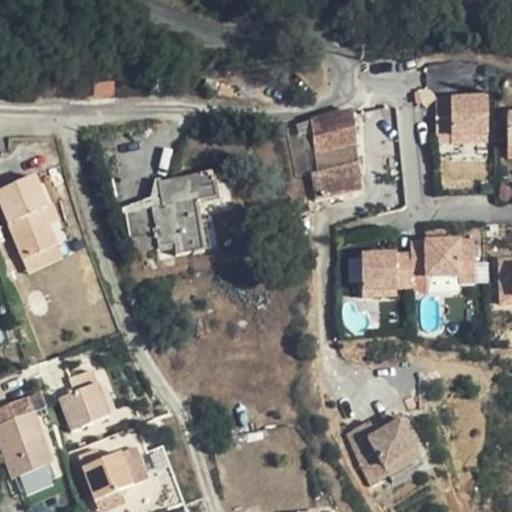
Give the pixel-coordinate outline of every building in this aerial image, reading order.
[(484,96),(432,99),(435,135),(450,134),(486,132),(484,96)] [(363,194),(353,113),(300,124),(299,130),(313,127),(318,175),(311,177),(315,204),(363,194)] [(300,124),(288,129),(284,132),(290,181),(311,177),(318,175),(313,127),(299,130),(300,124)] [(486,132),(450,134),(450,142),(487,140),(486,132)] [(7,190),(32,257),(67,243),(60,225),(57,216),(54,208),(59,207),(47,175),(7,190)] [(195,203),(216,199),(214,184),(201,176),(158,184),(162,208),(127,215),(132,239),(156,234),(158,249),(174,246),(176,256),(204,251),(195,203)] [(54,208),(57,216),(60,225),(71,221),(66,205),(59,207),(54,208)] [(413,254),(365,256),(367,292),(402,290),(415,290),(414,281),(445,279),(462,278),(462,267),(478,266),(476,239),(412,242),(413,254)] [(511,256),(502,258),(504,283),(511,282),(511,256)] [(462,278),(445,279),(445,285),(479,284),(478,266),(462,267),(462,278)] [(401,291),(367,292),(367,300),(402,298),(401,291)] [(85,428),(122,414),(105,366),(82,374),(86,387),(72,393),(85,428)] [(52,390),(10,406),(14,419),(45,407),(45,410),(57,405),(52,390)] [(14,419),(3,423),(23,474),(64,459),(45,410),(45,407),(14,419)] [(375,423),(351,435),(365,464),(381,456),(387,469),(420,454),(404,420),(389,427),(392,432),(382,437),(379,431),(375,423)] [(392,432),(389,427),(379,431),(382,437),(392,432)] [(80,452),(85,468),(123,455),(123,453),(108,458),(104,444),(80,452)] [(420,454),(387,469),(392,478),(424,463),(420,454)] [(136,487),(123,455),(85,468),(97,500),(136,487)]
